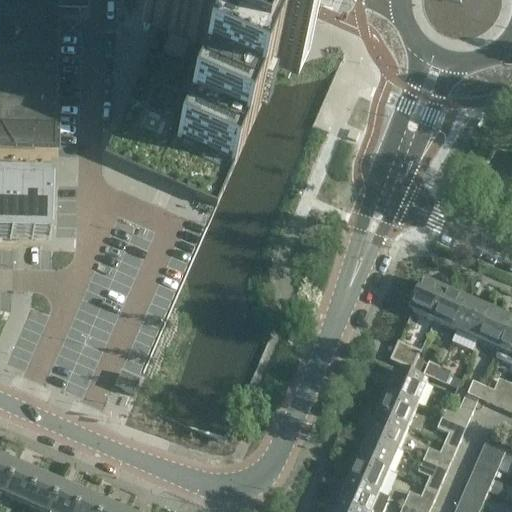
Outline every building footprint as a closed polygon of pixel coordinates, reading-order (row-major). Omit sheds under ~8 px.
[(0,0),(0,132),(11,146),(51,147),(55,10),(84,11),(84,0),(0,0)] [(152,31),(100,154),(220,205),(275,78),(285,82),(311,24),(253,0),(155,0),(144,27),(152,31)] [(159,204),(167,184),(107,159),(99,179),(159,204)] [(0,242),(49,244),(50,183),(0,181),(0,242)] [(434,324),(448,294),(425,284),(420,297),(416,295),(415,296),(411,308),(410,307),(410,309),(414,310),(412,314),(434,324)] [(457,334),(469,303),(448,294),(434,324),(457,334)] [(478,343),(491,313),(469,303),(457,334),(478,343)] [(500,353),(511,325),(511,321),(491,313),(478,343),(500,353)] [(511,325),(500,353),(496,361),(511,368),(511,325)] [(399,344),(391,363),(413,372),(421,354),(399,344)] [(435,382),(440,371),(429,366),(424,377),(435,382)] [(451,375),(440,371),(435,382),(446,387),(451,375)] [(397,372),(388,395),(418,408),(428,386),(397,372)] [(134,393),(138,382),(122,375),(118,386),(134,393)] [(501,411),(511,388),(499,382),(494,394),(484,390),(479,401),(491,406),(500,410),(501,411)] [(479,401),(484,390),(473,385),(468,397),(479,401)] [(511,388),(501,411),(503,412),(503,411),(511,414),(511,415),(511,388)] [(409,430),(418,408),(388,395),(378,417),(409,430)] [(448,408),(443,419),(467,429),(467,428),(466,428),(470,419),(471,419),(476,407),(465,402),(460,413),(448,408)] [(399,452),(409,430),(378,417),(369,439),(399,452)] [(466,431),(467,429),(443,419),(438,431),(450,436),(446,446),(457,451),(462,439),(461,439),(465,430),(466,431)] [(389,474),(399,452),(369,439),(359,461),(389,474)] [(483,455),(479,463),(498,471),(507,450),(487,442),(482,454),(483,455)] [(452,463),(457,451),(446,446),(441,457),(429,451),(424,463),(447,473),(448,472),(447,472),(451,463),(452,463)] [(0,495),(3,497),(16,467),(0,459),(0,495)] [(380,496),(389,474),(359,461),(349,483),(380,496)] [(498,471),(479,463),(478,462),(472,476),(473,476),(470,484),(489,493),(498,471)] [(447,475),(447,473),(424,463),(419,475),(431,480),(426,491),(438,496),(443,483),(442,483),(446,474),(447,475)] [(25,507),(38,477),(16,467),(3,497),(25,507)] [(37,511),(48,511),(60,486),(38,477),(25,507),(37,511)] [(384,511),(390,501),(380,496),(349,483),(340,505),(355,511),(384,511)] [(480,511),(489,493),(470,484),(469,484),(463,498),(464,498),(460,506),(474,511),(480,511)] [(75,511),(82,496),(60,486),(48,511),(75,511)] [(433,507),(438,496),(426,491),(422,501),(410,496),(405,507),(416,511),(429,511),(432,507),(433,507)] [(101,511),(104,505),(82,496),(75,511),(101,511)]
